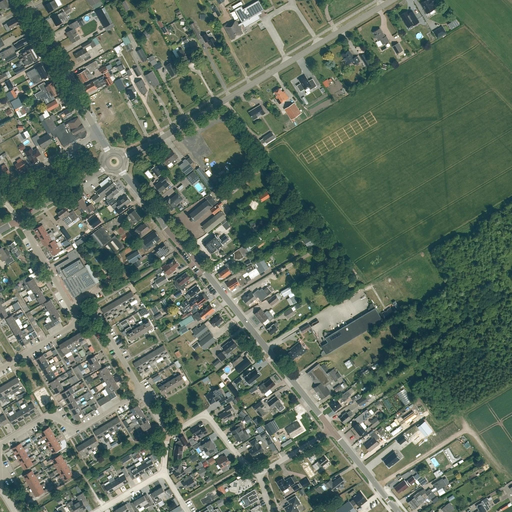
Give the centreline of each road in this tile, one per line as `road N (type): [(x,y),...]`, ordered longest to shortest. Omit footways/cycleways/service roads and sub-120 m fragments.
road 1 (tertiary): [(330,429),(119,167)]
road 2 (tertiary): [(391,0),(121,157)]
road 3 (residential): [(141,391),(75,429),(47,415),(0,442)]
road 4 (tertiary): [(96,133),(22,0)]
road 5 (residential): [(166,434),(205,413),(258,473)]
